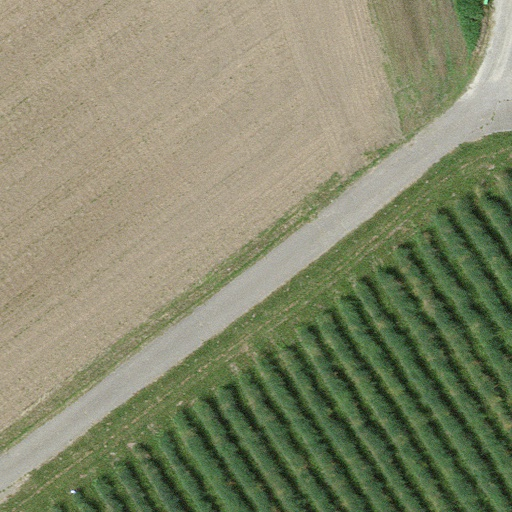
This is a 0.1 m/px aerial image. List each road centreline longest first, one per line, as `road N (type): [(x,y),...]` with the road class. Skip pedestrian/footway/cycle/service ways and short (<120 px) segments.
road 1 (track): [(511,119),(430,148),(237,313),(0,487)]
road 2 (track): [(505,0),(493,120)]
